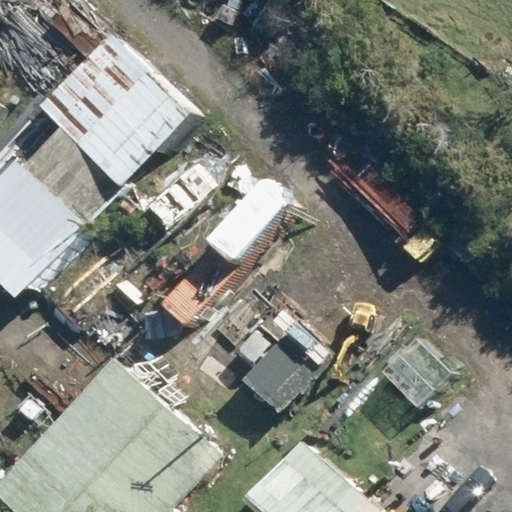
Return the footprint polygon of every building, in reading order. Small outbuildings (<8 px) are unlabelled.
[(191,0),(226,32),(255,0),(191,0)] [(126,23),(53,98),(128,171),(201,96),(126,23)] [(160,214),(180,235),(229,189),(209,168),(160,214)] [(124,307),(173,348),(195,322),(146,281),(124,307)] [(328,357),(325,353),(339,341),(313,308),(298,319),(287,306),(214,365),(254,416),(328,357)] [(229,442),(127,356),(2,486),(30,511),(187,511),(177,503),(229,442)] [(402,511),(310,426),(246,495),(264,511),(402,511)]
